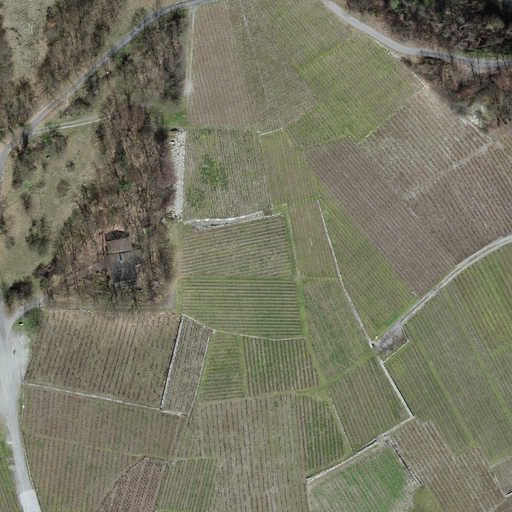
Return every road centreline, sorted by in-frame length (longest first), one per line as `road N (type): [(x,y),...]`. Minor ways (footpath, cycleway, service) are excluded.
road 1 (unclassified): [(100,278),(54,291),(2,328),(28,511)]
road 2 (track): [(205,0),(161,12),(125,40),(11,144),(0,175)]
road 3 (track): [(511,61),(482,64),(407,50),(325,0)]
road 4 (track): [(371,347),(401,314),(492,245),(511,240)]
